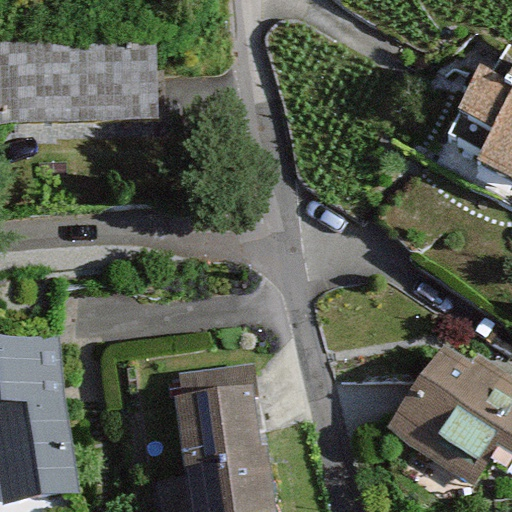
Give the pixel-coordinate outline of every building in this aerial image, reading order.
[(7,37),(0,36),(0,122),(160,123),(160,48),(7,47),(7,37)] [(511,88),(506,98),(485,86),(453,142),(490,164),(482,178),(511,196),(511,88)] [(54,342),(0,346),(0,486),(2,505),(68,499),(54,342)] [(511,384),(457,347),(398,435),(472,485),(500,442),(511,450),(511,384)] [(271,511),(256,375),(185,384),(196,480),(167,484),(170,511),(271,511)]
